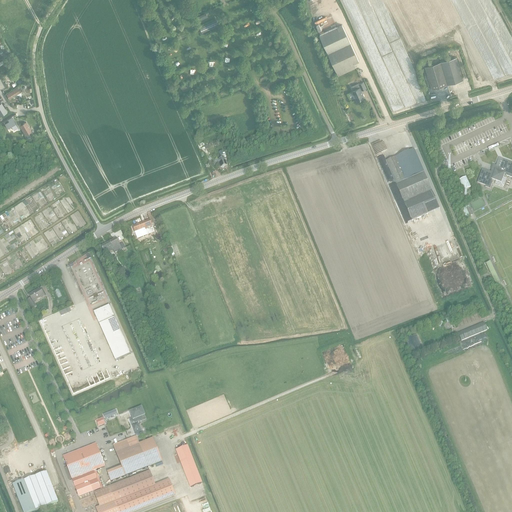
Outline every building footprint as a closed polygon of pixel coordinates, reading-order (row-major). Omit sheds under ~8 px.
[(201,27),(202,32),(208,29),(215,26),(213,22),(206,25),(201,27)] [(354,63),(359,61),(342,25),(319,35),(338,76),(356,68),(354,63)] [(425,66),(432,89),(463,80),(456,57),(425,66)] [(17,73),(5,80),(8,85),(20,78),(17,73)] [(352,90),(352,91),(357,101),(364,97),(361,90),(366,88),(363,82),(359,84),(359,83),(351,87),(352,90)] [(19,87),(6,94),(9,99),(22,91),(19,87)] [(9,121),(5,124),(7,128),(11,126),(14,130),(17,128),(18,127),(12,117),(8,120),(9,121)] [(26,122),(19,126),(25,135),(32,131),(26,122)] [(204,146),(206,150),(218,145),(217,144),(216,142),(204,146)] [(383,157),(377,159),(387,183),(394,180),(396,184),(390,187),(406,224),(412,221),(440,209),(414,149),(385,161),(383,157)] [(218,160),(221,168),(227,166),(224,158),(218,160)] [(482,169),(477,182),(485,185),(485,186),(490,188),(492,181),(490,180),(491,178),(496,180),(501,182),(504,174),(504,173),(506,173),(506,175),(505,175),(507,176),(511,177),(511,179),(511,162),(503,159),(498,158),(497,161),(495,166),(493,165),(490,172),(482,169)] [(466,176),(459,180),(463,190),(471,187),(466,176)] [(145,231),(152,229),(149,220),(142,222),(142,223),(132,226),(135,235),(145,231)] [(101,246),(104,252),(111,248),(111,249),(113,248),(115,252),(122,249),(119,244),(116,238),(101,246)] [(36,307),(33,301),(44,295),(40,288),(29,295),(31,298),(27,300),(32,309),(36,307)] [(109,305),(93,312),(99,325),(115,318),(109,305)] [(115,318),(99,325),(108,345),(123,338),(115,318)] [(458,333),(461,341),(487,330),(484,323),(458,333)] [(405,339),(410,353),(421,349),(416,335),(405,339)] [(123,338),(108,345),(115,361),(131,354),(123,338)] [(132,418),(129,419),(131,425),(134,431),(135,435),(142,433),(140,429),(138,423),(141,421),(140,417),(144,415),(141,408),(130,412),(132,418)] [(115,410),(103,414),(104,417),(105,419),(117,414),(116,413),(115,410)] [(121,468),(107,473),(111,482),(162,462),(153,438),(139,444),(137,438),(132,440),(134,446),(130,447),(127,440),(117,443),(120,451),(116,453),(121,468)] [(96,444),(63,457),(72,479),(78,497),(100,488),(101,490),(104,489),(98,477),(96,470),(105,466),(96,444)] [(187,446),(175,451),(190,488),(202,484),(187,446)] [(101,490),(94,493),(100,507),(96,509),(96,508),(95,508),(96,511),(129,511),(175,494),(175,495),(169,479),(169,480),(155,486),(149,471),(104,489),(101,490)] [(12,486),(22,511),(31,511),(57,502),(46,472),(12,485),(12,486)]
